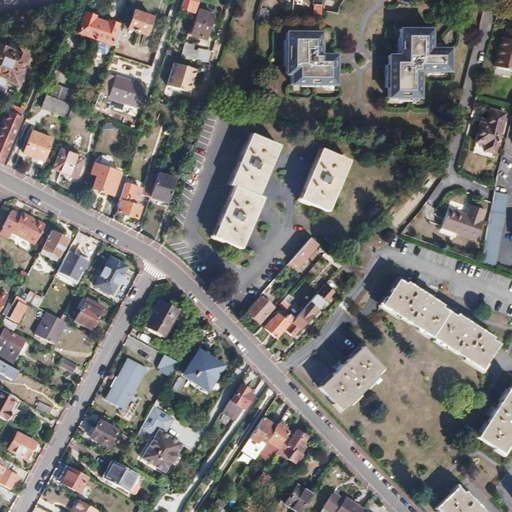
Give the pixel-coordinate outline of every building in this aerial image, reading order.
[(181,0),(178,9),(193,13),(196,0),(181,0)] [(311,0),(311,3),(314,4),(313,17),(320,17),(321,0),(311,0)] [(122,26),(122,27),(126,29),(133,11),(128,9),(122,26)] [(196,10),(188,35),(197,37),(204,13),(196,10)] [(133,11),(126,29),(144,35),(151,17),(133,11)] [(84,13),(77,33),(94,39),(100,22),(94,20),(94,17),(84,13)] [(204,13),(197,37),(204,40),(211,15),(204,13)] [(100,22),(94,39),(110,45),(115,47),(122,27),(122,26),(107,21),(106,24),(100,22)] [(403,52),(389,52),(389,63),(390,63),(390,85),(389,85),(389,95),(399,95),(399,93),(411,93),(411,95),(421,96),(421,68),(428,68),(429,67),(442,67),(442,68),(450,68),(450,45),(432,45),(431,26),(400,26),(400,37),(403,37),(403,52)] [(501,38),(494,67),(511,71),(511,30),(507,29),(504,39),(501,38)] [(321,30),(286,30),(286,38),(289,38),(289,64),(286,64),(286,72),(291,72),(290,83),(302,83),(302,80),(326,80),(325,83),(336,83),(336,53),(320,53),(321,30)] [(94,39),(91,47),(92,51),(104,55),(107,53),(110,45),(94,39)] [(0,90),(1,91),(6,80),(17,84),(21,74),(19,73),(26,56),(0,45),(0,90)] [(172,63),(165,85),(181,89),(188,68),(172,63)] [(188,68),(181,89),(188,91),(194,70),(188,68)] [(106,73),(101,88),(109,91),(106,97),(137,108),(145,85),(106,73)] [(53,83),(48,96),(69,104),(71,105),(74,98),(76,92),(53,83)] [(37,91),(31,104),(64,117),(69,104),(48,96),(37,91)] [(99,92),(92,113),(96,115),(104,94),(99,92)] [(480,122),(475,142),(485,144),(483,151),(495,153),(505,113),(489,109),(485,123),(480,122)] [(20,117),(8,112),(0,130),(0,162),(0,163),(20,117)] [(32,132),(23,154),(43,162),(52,140),(32,132)] [(233,185),(211,235),(239,247),(260,197),(256,196),(278,145),(250,133),(228,183),(233,185)] [(320,148),(299,200),(326,211),(347,160),(320,148)] [(59,150),(52,169),(75,178),(82,158),(59,150)] [(93,163),(89,174),(95,176),(91,188),(112,196),(119,172),(93,163)] [(153,183),(157,172),(149,170),(146,181),(153,183)] [(153,183),(149,197),(168,202),(175,178),(157,172),(153,183)] [(119,201),(115,212),(136,218),(139,207),(133,205),(134,199),(136,200),(140,189),(123,183),(118,200),(119,201)] [(484,250),(480,261),(496,266),(504,222),(509,194),(494,191),(492,204),(484,250)] [(449,205),(441,222),(476,237),(483,219),(481,218),(486,208),(471,202),(467,212),(449,205)] [(9,211),(0,228),(8,232),(33,245),(43,225),(20,212),(18,216),(9,211)] [(66,240),(50,232),(39,253),(45,257),(47,253),(56,258),(66,240)] [(309,237),(286,264),(291,268),(292,266),(296,269),(314,249),(322,255),(325,251),(309,237)] [(75,269),(84,253),(70,245),(61,262),(75,269)] [(325,251),(322,255),(337,269),(340,266),(341,265),(325,251)] [(126,267),(109,258),(93,286),(111,296),(126,267)] [(341,265),(340,266),(355,279),(361,273),(346,259),(341,265)] [(284,330),(291,336),(298,329),(299,329),(326,298),(327,299),(336,288),(327,280),(318,290),(284,330)] [(397,280),(380,305),(480,369),(496,344),(487,338),(489,336),(455,314),(454,316),(439,307),(441,305),(405,282),(403,284),(397,280)] [(269,284),(263,291),(266,294),(271,289),(269,287),(271,285),(269,284)] [(29,303),(29,302),(33,293),(20,286),(15,296),(22,300),(29,303)] [(33,293),(29,302),(37,306),(42,298),(33,293)] [(288,294),(283,300),(288,304),(292,298),(288,294)] [(259,295),(245,311),(259,323),(273,308),(259,295)] [(25,306),(20,303),(22,300),(15,296),(0,323),(0,324),(12,331),(25,306)] [(79,308),(83,311),(88,301),(80,296),(75,306),(79,308)] [(61,314),(64,310),(42,298),(37,306),(37,308),(38,308),(59,319),(61,314)] [(178,310),(157,299),(142,326),(163,338),(178,310)] [(283,300),(279,305),(285,311),(290,305),(288,304),(283,300)] [(88,301),(83,311),(79,308),(72,321),(87,330),(90,324),(92,325),(97,318),(102,308),(88,301)] [(59,319),(38,308),(34,315),(42,319),(33,335),(52,345),(65,323),(64,322),(59,319)] [(271,319),(263,327),(275,338),(293,317),(288,313),(283,319),(276,314),(272,319),(271,319)] [(3,330),(0,335),(0,354),(13,362),(24,341),(3,330)] [(360,346),(317,387),(338,409),(344,403),(346,405),(377,375),(375,373),(381,368),(360,346)] [(193,377),(209,387),(221,368),(195,351),(181,373),(191,380),(193,377)] [(169,376),(173,369),(177,363),(164,356),(159,365),(162,367),(160,371),(169,376)] [(144,369),(126,359),(105,400),(123,409),(144,369)] [(85,370),(71,363),(68,371),(81,378),(85,370)] [(179,377),(173,388),(178,391),(185,380),(179,377)] [(241,410),(251,395),(245,391),(246,389),(239,385),(229,401),(227,400),(220,412),(232,420),(239,409),(241,410)] [(511,387),(508,386),(476,437),(502,453),(506,446),(508,448),(511,442),(511,387)] [(10,413),(8,412),(15,398),(0,389),(0,418),(5,422),(10,413)] [(36,410),(48,416),(52,410),(40,404),(36,410)] [(152,405),(140,427),(153,435),(140,457),(163,471),(169,461),(170,462),(175,454),(174,454),(180,444),(163,433),(173,418),(152,405)] [(256,444),(269,423),(260,418),(247,438),(256,444)] [(115,430),(97,421),(88,437),(107,447),(115,430)] [(277,423),(265,441),(277,448),(280,443),(281,442),(284,437),(286,433),(282,430),(284,427),(277,423)] [(304,437),(294,431),(285,446),(280,443),(277,448),(274,452),(293,465),(299,455),(298,454),(302,448),(299,445),(304,437)] [(25,459),(33,443),(15,433),(6,449),(25,459)] [(16,476),(6,470),(9,464),(0,458),(0,474),(2,475),(0,477),(0,484),(9,489),(16,476)] [(99,476),(124,490),(134,473),(118,464),(108,459),(99,476)] [(272,467),(266,464),(256,479),(262,483),(272,467)] [(59,482),(78,493),(87,477),(67,467),(59,482)] [(295,511),(300,511),(311,496),(295,486),(283,504),(295,511)] [(456,487),(434,508),(438,511),(482,511),(463,491),(461,493),(456,487)] [(345,498),(335,511),(359,511),(361,509),(345,498)] [(72,511),(96,511),(97,511),(78,501),(72,511)]
